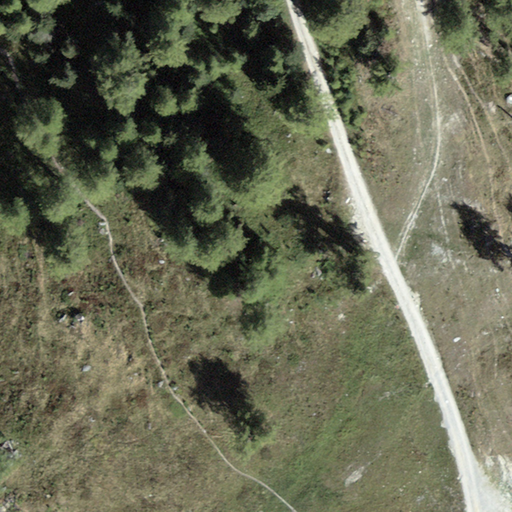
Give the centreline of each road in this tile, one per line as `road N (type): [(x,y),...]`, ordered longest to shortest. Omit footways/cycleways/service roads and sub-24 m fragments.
road 1 (track): [(474,511),(456,438),(347,164),(294,0)]
road 2 (track): [(403,0),(437,121),(440,168)]
